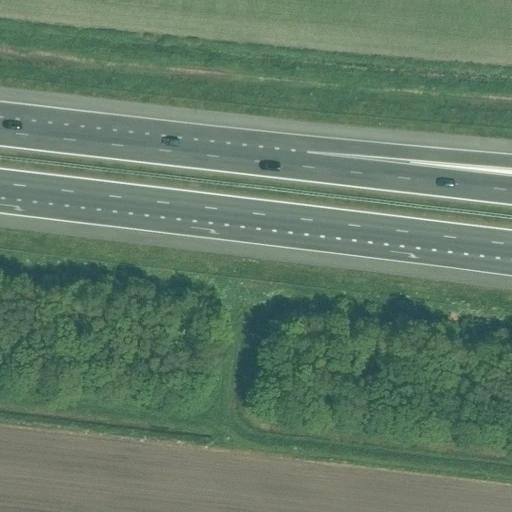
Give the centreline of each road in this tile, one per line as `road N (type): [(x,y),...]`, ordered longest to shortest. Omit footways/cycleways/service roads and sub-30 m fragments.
road 1 (motorway): [(0,183),(511,242)]
road 2 (motorway): [(312,169),(0,133)]
road 3 (motorway): [(511,191),(312,169)]
road 4 (motorway): [(511,176),(312,169)]
